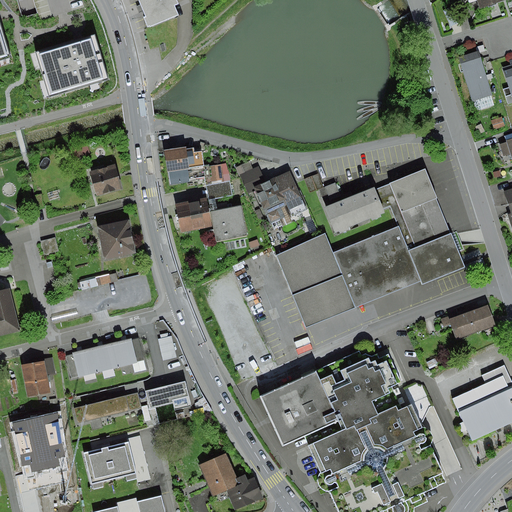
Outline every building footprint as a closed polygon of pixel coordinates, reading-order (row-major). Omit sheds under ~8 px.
[(139,0),(151,28),(180,15),(176,6),(180,4),(178,0),(139,0)] [(468,0),(469,2),(473,0),(476,0),(480,8),(503,0),(468,0)] [(0,62),(11,59),(0,22),(0,62)] [(80,42),(41,54),(52,95),(109,78),(95,37),(80,42)] [(477,53),(460,59),(476,112),(494,106),(477,53)] [(502,117),(491,120),(494,129),(505,126),(502,117)] [(481,124),(475,127),(479,134),(484,132),(481,124)] [(194,148),(165,151),(170,182),(205,177),(206,185),(230,181),(229,173),(226,164),(204,166),(202,152),(195,152),(194,148)] [(253,161),(237,168),(251,196),(258,192),(270,218),(273,217),(278,222),(289,217),(284,207),(302,199),(290,172),(268,182),(260,167),(256,168),(253,161)] [(116,164),(89,172),(96,198),(123,191),(119,175),(116,164)] [(403,224),(337,250),(330,232),(279,252),(309,325),(360,304),(426,278),(427,281),(465,268),(455,241),(425,168),(330,207),(340,231),(391,211),(388,205),(394,202),(403,224)] [(319,174),(305,180),(310,193),(324,188),(321,178),(319,174)] [(230,181),(206,185),(209,199),(232,195),(230,181)] [(338,184),(327,188),(332,201),(343,197),(338,184)] [(211,200),(182,205),(187,231),(216,225),(211,200)] [(247,204),(216,210),(222,239),(252,234),(247,204)] [(129,223),(96,229),(102,263),(135,257),(129,223)] [(59,253),(55,238),(40,241),(43,256),(59,253)] [(0,335),(25,330),(16,288),(0,292),(0,335)] [(489,305),(449,319),(457,340),(497,326),(489,305)] [(165,358),(179,354),(173,332),(159,335),(165,358)] [(134,340),(72,353),(78,379),(139,366),(134,340)] [(345,429),(309,446),(322,473),(318,478),(319,486),(324,491),(330,493),(338,511),(414,511),(415,508),(428,502),(426,498),(437,493),(435,488),(446,482),(442,474),(444,473),(431,445),(432,441),(432,435),(429,431),(423,428),(402,383),(389,355),(380,359),(377,354),(372,357),(366,354),(362,356),(360,351),(331,364),(318,370),(341,420),(345,429)] [(46,362),(22,365),(27,399),(51,395),(46,362)] [(318,370),(260,397),(283,447),(341,420),(318,370)] [(459,410),(511,386),(511,383),(506,373),(451,397),(459,410)] [(186,381),(147,392),(151,410),(175,404),(174,400),(189,397),(186,381)] [(511,386),(459,410),(474,442),(511,424),(511,386)] [(139,393),(78,409),(82,423),(144,408),(139,393)] [(68,468),(57,415),(12,424),(22,477),(68,468)] [(128,439),(128,442),(136,473),(139,483),(151,479),(140,436),(128,439)] [(128,442),(84,453),(92,485),(136,473),(128,442)] [(227,455),(201,466),(214,497),(227,491),(240,486),(237,478),(227,455)] [(240,486),(227,491),(237,511),(264,499),(255,479),(248,482),(245,475),(237,478),(240,486)] [(164,511),(161,496),(137,502),(139,511),(164,511)] [(118,507),(118,511),(139,511),(137,502),(136,498),(117,502),(118,507)]
